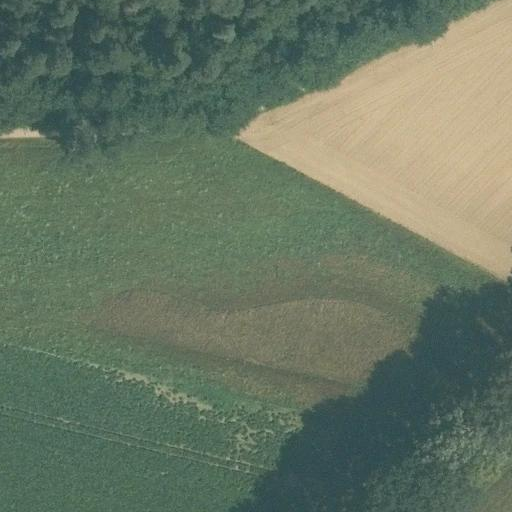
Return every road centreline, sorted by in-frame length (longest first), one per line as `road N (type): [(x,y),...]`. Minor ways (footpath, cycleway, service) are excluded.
road 1 (track): [(0,133),(191,124),(237,113),(472,0)]
road 2 (tertiary): [(372,511),(511,373)]
